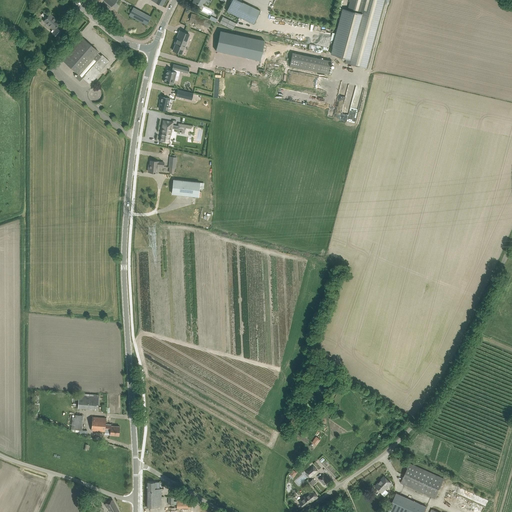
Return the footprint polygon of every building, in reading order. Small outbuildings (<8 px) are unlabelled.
[(238,0),(231,0),(227,11),(254,24),(260,10),(238,0)] [(344,7),(332,54),(347,58),(346,62),(367,68),(385,0),(350,0),(349,8),(344,7)] [(151,17),(133,8),(129,17),(147,25),(151,17)] [(191,13),(189,21),(209,27),(211,19),(191,13)] [(46,18),(44,21),(53,29),(55,31),(53,33),(57,37),(58,36),(62,32),(57,28),(56,27),(60,22),(56,18),(55,19),(50,14),(49,15),(48,16),(46,18)] [(223,17),(219,23),(233,30),(236,23),(223,17)] [(173,51),(177,52),(182,54),(189,35),(180,31),(175,42),(176,42),(173,51)] [(220,31),(216,51),(260,60),(264,40),(220,31)] [(82,37),(62,60),(78,74),(76,78),(79,81),(82,78),(89,83),(92,80),(92,81),(100,72),(100,71),(109,61),(102,55),(100,57),(97,54),(99,52),(82,37)] [(292,52),(290,66),(328,74),(331,60),(292,52)] [(173,64),(172,69),(173,70),(180,71),(188,73),(189,68),(173,64)] [(167,70),(164,82),(173,84),(175,80),(178,81),(178,77),(176,76),(177,72),(173,71),(167,70)] [(178,90),(176,96),(191,100),(193,94),(178,90)] [(160,102),(159,109),(167,111),(169,99),(161,97),(160,102)] [(163,120),(160,141),(169,143),(173,122),(163,120)] [(169,167),(169,173),(174,173),(175,168),(176,168),(177,157),(170,156),(169,167)] [(148,172),(153,172),(154,172),(154,173),(155,173),(157,173),(158,166),(163,167),(164,162),(158,162),(151,161),(150,167),(149,168),(148,172)] [(173,179),(171,194),(198,197),(200,182),(173,179)] [(79,393),(78,408),(98,409),(99,395),(79,393)] [(75,416),(71,416),(71,429),(82,430),(83,415),(75,414),(75,416)] [(106,418),(101,418),(92,417),(91,430),(110,432),(110,435),(114,435),(119,435),(120,426),(111,426),(111,424),(106,424),(106,418)] [(317,445),(320,439),(315,436),(312,442),(317,445)] [(401,483),(405,485),(435,498),(444,478),(410,463),(401,483)] [(313,465),(305,471),(310,477),(318,471),(313,465)] [(294,477),(297,472),(293,469),(289,474),(294,477)] [(319,478),(320,480),(324,484),(326,482),(327,483),(329,481),(326,477),(323,474),(319,478)] [(375,486),(382,492),(381,493),(385,496),(389,492),(385,489),(391,483),(385,477),(379,483),(378,482),(375,486)] [(155,488),(155,482),(147,482),(147,507),(161,507),(161,489),(155,488)] [(299,501),(302,504),(305,508),(311,503),(311,502),(318,497),(313,490),(299,501)] [(396,493),(387,511),(423,511),(426,507),(396,493)] [(84,502),(89,504),(93,497),(88,494),(84,502)] [(104,504),(107,507),(110,511),(119,511),(112,499),(104,504)]
